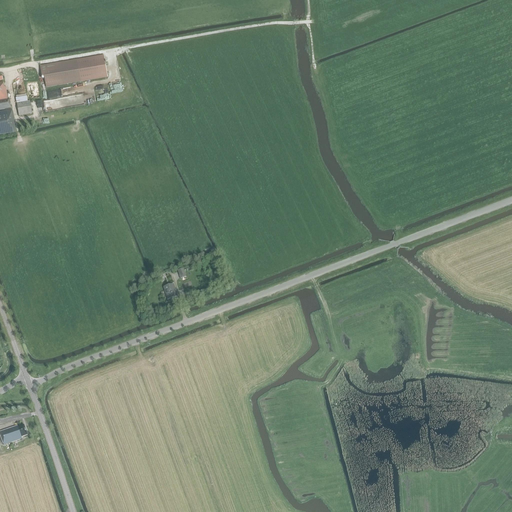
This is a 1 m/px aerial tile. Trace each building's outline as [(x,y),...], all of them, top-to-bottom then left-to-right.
[(40,66),(42,77),(44,77),(46,87),(107,76),(104,55),(40,66)] [(4,87),(3,82),(0,82),(0,109),(5,109),(6,111),(0,111),(0,135),(16,132),(12,110),(11,110),(11,108),(9,98),(8,99),(5,87),(4,87)] [(63,96),(73,94),(72,88),(62,89),(63,96)] [(19,116),(32,114),(30,101),(17,103),(19,116)] [(180,279),(186,277),(183,269),(178,271),(180,279)] [(176,297),(174,289),(173,285),(163,288),(165,292),(168,300),(176,297)] [(12,428),(10,422),(0,425),(0,434),(4,445),(22,439),(21,437),(27,435),(24,425),(18,427),(18,426),(12,428)]
